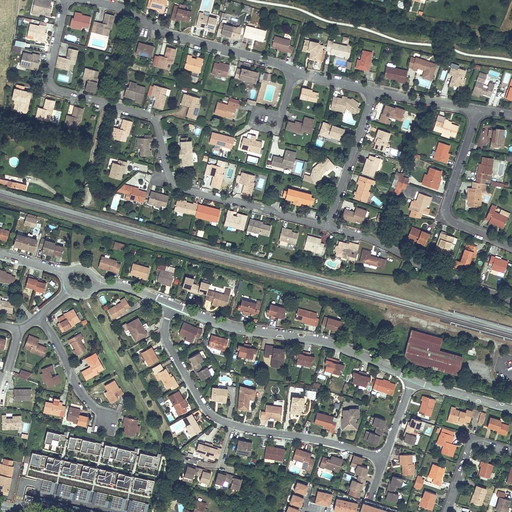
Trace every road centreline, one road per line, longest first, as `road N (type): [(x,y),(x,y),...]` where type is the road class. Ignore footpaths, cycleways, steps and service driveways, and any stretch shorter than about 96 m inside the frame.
road 1 (residential): [(67,0),(49,72),(55,88),(151,117),(177,186),(327,227)]
road 2 (residential): [(413,379),(383,457),(221,421),(170,348),(164,322),(173,302)]
road 3 (residential): [(89,0),(123,7),(169,32),(374,90)]
road 4 (residential): [(413,379),(333,343),(236,328),(173,302)]
road 5 (residential): [(327,227),(511,298)]
road 6 (residential): [(511,247),(451,219),(445,205),(477,109)]
road 7 (residential): [(374,90),(327,227)]
